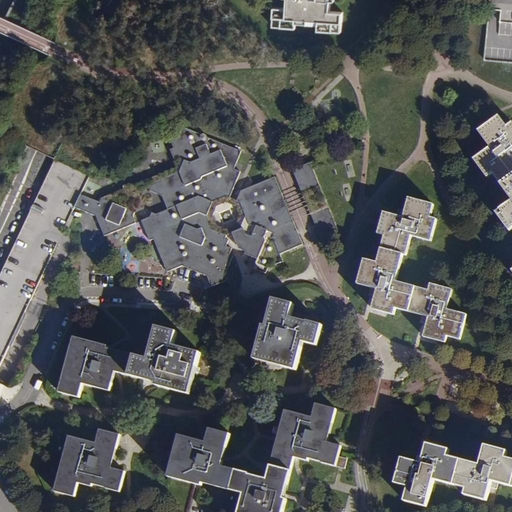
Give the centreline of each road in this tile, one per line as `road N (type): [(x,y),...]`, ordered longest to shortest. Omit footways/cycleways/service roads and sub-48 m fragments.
road 1 (residential): [(0,415),(26,391),(61,307),(74,295),(177,300),(183,283)]
road 2 (residential): [(107,0),(0,227)]
